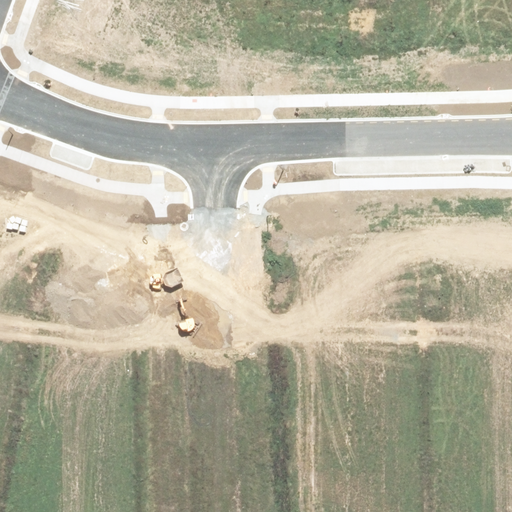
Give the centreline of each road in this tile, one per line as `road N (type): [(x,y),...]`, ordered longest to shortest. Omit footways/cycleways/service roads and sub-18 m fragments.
road 1 (residential): [(511,141),(214,153),(124,144),(0,105)]
road 2 (unknown): [(219,511),(214,153)]
